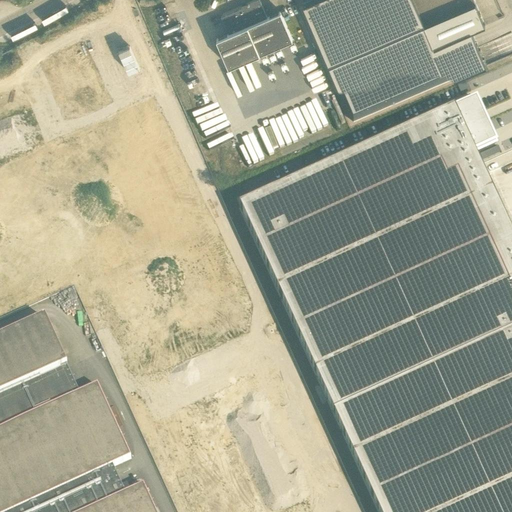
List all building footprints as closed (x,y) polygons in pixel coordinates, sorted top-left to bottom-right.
[(216,39),(228,66),(292,39),(281,11),(267,17),(260,0),(254,0),(247,3),(248,5),(221,16),(228,33),(216,39)] [(310,0),(303,3),(354,122),(487,65),(472,30),(485,24),(476,2),(474,0),(310,0)] [(0,305),(86,266),(87,268),(89,268),(99,290),(95,292),(97,296),(99,295),(132,368),(131,368),(132,371),(138,368),(161,357),(191,424),(162,437),(161,437),(159,438),(160,441),(160,440),(193,511),(308,511),(255,397),(256,397),(248,381),(249,381),(248,378),(245,379),(245,380),(192,404),(169,353),(250,316),(251,317),(254,315),(252,312),(251,312),(154,100),(153,97),(150,98),(150,99),(106,119),(105,117),(105,118),(100,108),(101,107),(105,105),(107,104),(106,102),(80,46),(62,54),(66,115),(66,119),(78,118),(79,132),(0,167),(0,305)] [(378,511),(511,511),(511,234),(475,154),(475,153),(496,143),(477,101),(455,111),(401,135),(240,209),(378,511)] [(0,511),(156,511),(144,486),(126,495),(113,467),(132,459),(98,386),(80,394),(46,318),(0,339),(0,511)]
